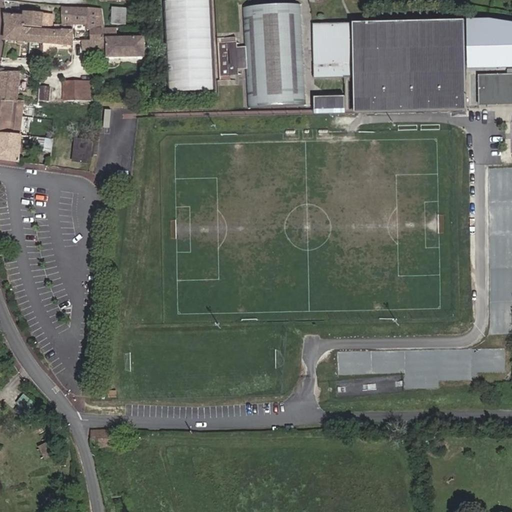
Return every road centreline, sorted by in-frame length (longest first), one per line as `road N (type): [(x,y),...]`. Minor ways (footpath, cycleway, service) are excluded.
road 1 (residential): [(76,418),(257,422),(511,409)]
road 2 (residential): [(76,418),(35,377),(0,314)]
